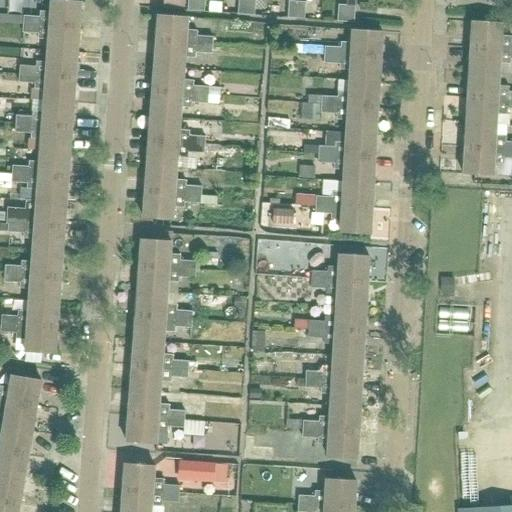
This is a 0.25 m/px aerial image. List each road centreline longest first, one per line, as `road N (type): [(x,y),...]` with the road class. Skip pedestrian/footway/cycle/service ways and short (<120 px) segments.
road 1 (residential): [(83,511),(122,0)]
road 2 (residential): [(389,511),(423,0)]
